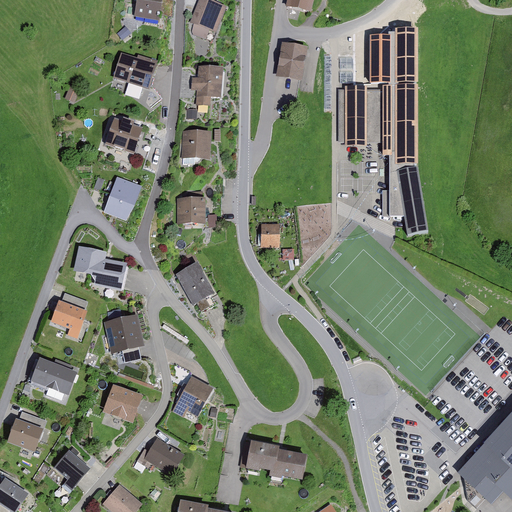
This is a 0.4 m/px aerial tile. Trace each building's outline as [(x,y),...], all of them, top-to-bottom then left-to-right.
[(160,0),(137,0),(134,21),(157,25),(160,0)] [(227,4),(216,0),(199,0),(188,26),(214,36),(227,4)] [(314,15),(317,0),(287,0),(286,8),(314,15)] [(418,33),(396,32),(395,87),(419,87),(418,33)] [(391,35),(370,35),(370,82),(391,82),(391,35)] [(309,51),(283,46),(277,78),(303,84),(309,51)] [(320,64),(326,65),(328,52),(322,51),(320,64)] [(156,65),(121,55),(112,81),(148,92),(156,65)] [(220,72),(196,71),(196,82),(191,82),(191,93),(193,93),(193,110),(210,111),(210,104),(219,104),(220,72)] [(417,167),(417,89),(346,88),(346,148),(396,148),(397,167),(417,167)] [(141,129),(113,121),(104,148),(131,158),(141,129)] [(209,136),(182,134),(180,162),(207,164),(209,136)] [(418,174),(398,177),(408,236),(429,233),(418,174)] [(140,190),(115,181),(102,213),(126,222),(140,190)] [(202,201),(176,201),(176,224),(202,223),(202,201)] [(208,220),(217,222),(219,211),(210,209),(208,220)] [(280,227),(262,227),(261,249),(280,250),(280,227)] [(118,293),(124,264),(103,260),(105,253),(76,247),(71,273),(87,275),(93,283),(91,288),(118,293)] [(211,294),(195,263),(174,275),(191,306),(211,294)] [(64,296),(87,305),(90,297),(67,289),(64,296)] [(84,313),(54,303),(47,325),(69,333),(67,337),(75,339),(84,313)] [(135,316),(103,324),(110,355),(143,348),(135,316)] [(75,373),(36,360),(27,383),(65,396),(75,373)] [(210,389),(189,377),(172,412),(181,418),(184,412),(195,418),(210,389)] [(139,396),(111,386),(100,414),(130,425),(139,396)] [(511,413),(458,473),(491,505),(504,491),(511,498),(511,413)] [(41,431),(12,420),(4,442),(33,453),(41,431)] [(181,453),(157,439),(144,461),(168,475),(181,453)] [(303,454),(248,443),(242,471),(297,482),(303,454)] [(86,469),(67,452),(50,469),(64,483),(62,486),(68,492),(86,469)] [(10,511),(23,494),(2,479),(0,481),(0,508),(5,511),(10,511)] [(131,511),(138,504),(118,487),(100,505),(108,511),(131,511)] [(221,511),(177,502),(175,511),(221,511)]
